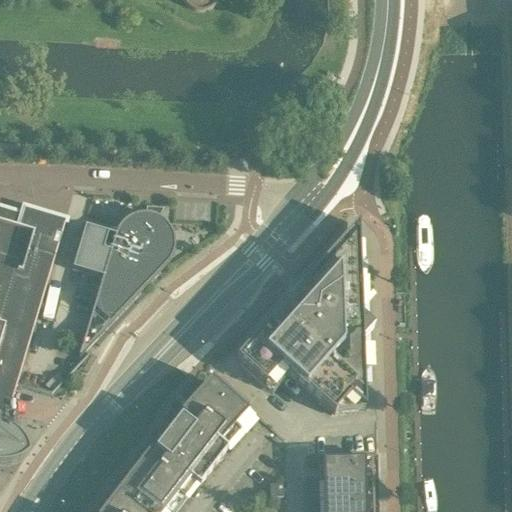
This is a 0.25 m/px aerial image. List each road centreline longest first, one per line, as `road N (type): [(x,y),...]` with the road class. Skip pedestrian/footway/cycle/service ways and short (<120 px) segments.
road 1 (secondary): [(31,511),(76,441),(307,203)]
road 2 (unclassified): [(307,203),(253,186),(0,174)]
road 3 (secondary): [(307,203),(348,145),(376,77),(387,0)]
